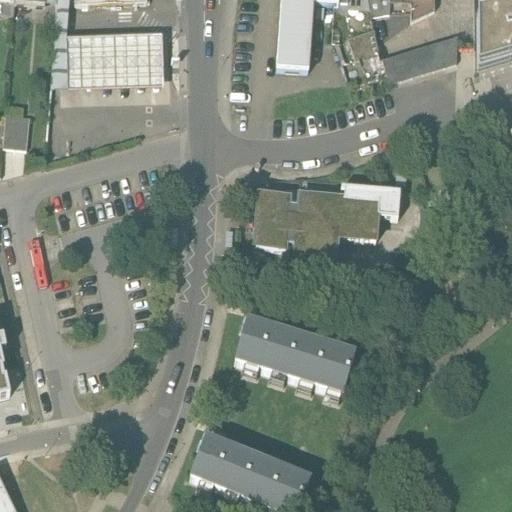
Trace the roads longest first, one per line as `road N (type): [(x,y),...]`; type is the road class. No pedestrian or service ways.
road 1 (residential): [(158,440),(193,301),(203,147)]
road 2 (residential): [(203,147),(300,147),(462,107)]
road 3 (residential): [(0,192),(203,147)]
road 4 (unclassified): [(158,440),(122,428),(0,443)]
road 5 (residential): [(203,147),(202,16)]
